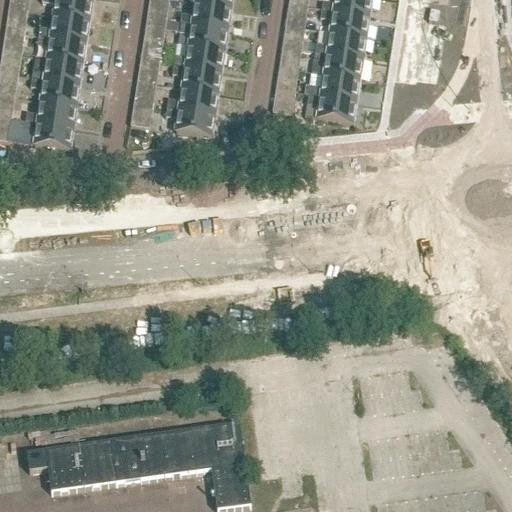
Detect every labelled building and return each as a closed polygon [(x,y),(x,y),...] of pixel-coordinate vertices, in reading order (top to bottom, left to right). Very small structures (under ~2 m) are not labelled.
[(89,26),(92,4),(63,0),(42,0),(41,7),(56,9),(55,21),(89,26)] [(230,13),(232,0),(197,0),(197,7),(230,13)] [(290,0),(289,9),(308,12),(309,2),(295,0),(290,0)] [(369,21),(371,0),(336,0),(334,16),(369,21)] [(227,34),(230,13),(197,7),(194,28),(193,29),(227,34)] [(23,9),(21,23),(37,24),(38,11),(23,9)] [(306,22),(308,12),(289,9),(288,19),(306,22)] [(148,22),(167,25),(168,15),(149,12),(148,22)] [(365,42),(369,21),(334,16),(331,37),(365,42)] [(86,47),(89,26),(55,21),(53,31),(39,29),(37,40),(52,42),(86,47)] [(165,35),(167,25),(148,22),(146,32),(165,35)] [(6,35),(25,38),(27,28),(7,25),(6,35)] [(193,29),(194,28),(181,26),(179,37),(192,39),(190,50),(224,55),(227,34),(193,29)] [(24,48),(24,47),(25,38),(6,35),(5,45),(24,48)] [(362,64),(365,42),(331,37),(329,48),(318,47),(316,55),(328,57),(328,58),(362,64)] [(82,68),(86,47),(52,42),(48,63),(82,68)] [(283,52),(302,55),(303,45),(284,42),(283,52)] [(221,77),(224,55),(190,50),(188,61),(175,59),(174,69),(187,71),(221,77)] [(300,64),(302,55),(283,52),(281,62),(300,64)] [(141,65),(160,67),(162,58),(143,55),(141,65)] [(359,85),(362,64),(328,58),(325,80),(359,85)] [(79,90),(82,68),(48,63),(45,85),(79,90)] [(159,77),(160,67),(141,65),(140,74),(159,77)] [(0,74),(0,77),(19,81),(20,71),(1,68),(0,74)] [(217,98),(221,77),(187,71),(184,93),(217,98)] [(0,87),(17,90),(19,81),(0,77),(0,87)] [(356,106),(359,85),(325,80),(321,101),(356,106)] [(76,111),(79,90),(45,85),(42,106),(76,111)] [(276,95),(295,97),(297,88),(278,85),(276,95)] [(214,119),(217,98),(184,93),(181,114),(214,119)] [(294,107),(295,97),(276,95),(275,104),(294,107)] [(135,107),(154,110),(155,100),(136,97),(135,107)] [(352,129),(356,106),(321,101),(318,124),(352,129)] [(73,132),(76,111),(42,106),(39,127),(73,132)] [(152,120),(154,110),(135,107),(133,117),(152,120)] [(0,121),(12,123),(14,113),(0,111),(0,121)] [(211,142),(214,119),(181,114),(177,137),(211,142)] [(0,131),(11,133),(12,123),(0,121),(0,131)] [(39,127),(26,125),(24,136),(37,137),(35,150),(69,155),(73,132),(39,127)] [(241,447),(239,429),(87,451),(86,445),(70,446),(71,453),(26,459),(29,478),(48,475),(51,499),(211,476),(216,511),(250,511),(246,479),(252,478),(248,446),(241,447)]
